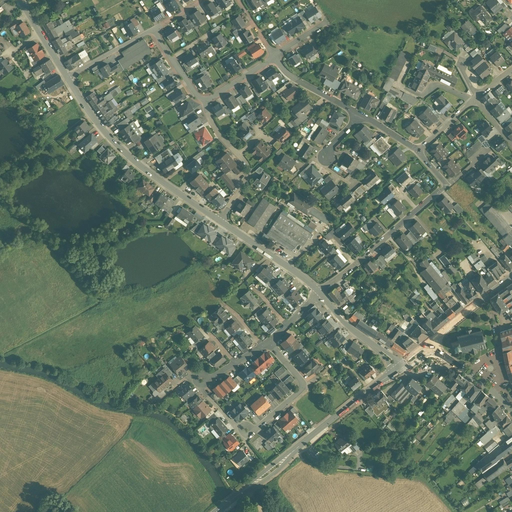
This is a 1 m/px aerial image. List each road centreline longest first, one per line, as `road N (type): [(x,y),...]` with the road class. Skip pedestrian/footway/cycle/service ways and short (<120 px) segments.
road 1 (secondary): [(400,367),(216,511)]
road 2 (secondary): [(67,77),(117,145),(221,220)]
road 3 (residential): [(321,291),(447,184),(416,151)]
road 4 (residential): [(270,340),(306,385),(259,427),(237,426),(202,379)]
road 5 (track): [(294,450),(317,470),(424,478),(455,511)]
road 6 (secondary): [(221,220),(321,291)]
